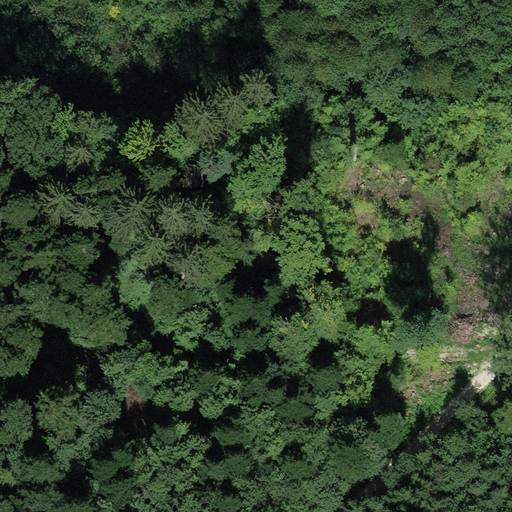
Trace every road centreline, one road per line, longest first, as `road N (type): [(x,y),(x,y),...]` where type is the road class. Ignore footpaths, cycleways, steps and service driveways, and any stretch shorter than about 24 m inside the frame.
road 1 (track): [(511,109),(462,100),(268,99),(0,122)]
road 2 (track): [(494,367),(116,358),(0,378)]
road 3 (track): [(344,511),(511,356)]
